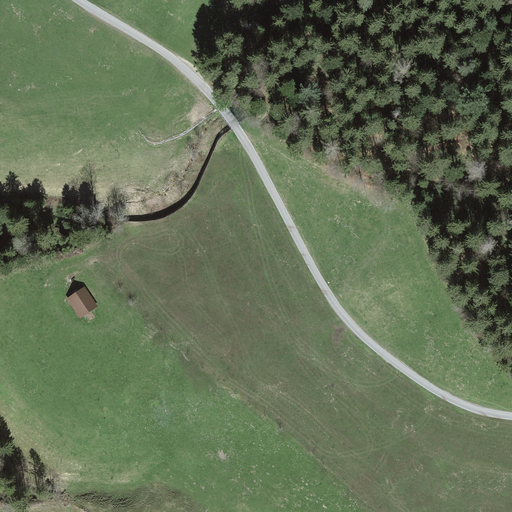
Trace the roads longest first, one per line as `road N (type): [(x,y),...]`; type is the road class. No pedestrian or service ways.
road 1 (unclassified): [(79,0),(199,80),(253,152),(327,294),(353,326),(450,398),(511,416)]
road 2 (track): [(511,326),(490,310),(486,272),(340,116),(342,65),(415,0)]
